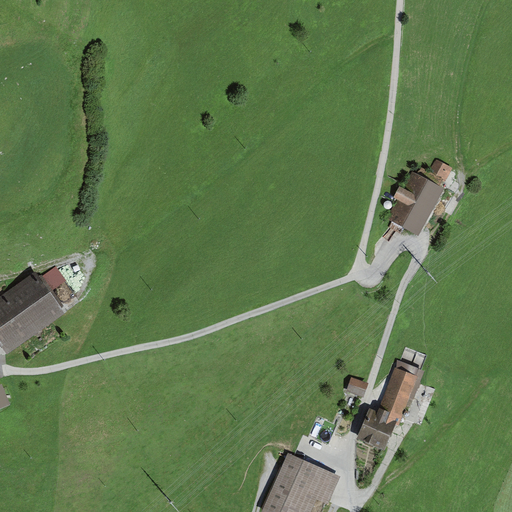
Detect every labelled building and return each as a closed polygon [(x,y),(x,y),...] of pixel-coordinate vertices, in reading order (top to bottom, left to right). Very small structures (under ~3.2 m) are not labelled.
[(448,183),(458,165),(441,156),(431,174),(448,183)] [(421,168),(395,215),(426,232),(452,185),(448,183),(431,174),(421,168)] [(0,327),(8,340),(15,349),(72,310),(43,268),(0,297),(0,327)] [(0,345),(8,340),(0,327),(0,345)] [(352,372),(347,387),(366,392),(370,378),(352,372)] [(0,383),(0,407),(17,400),(8,380),(0,383)] [(376,407),(365,434),(392,446),(403,418),(376,407)] [(276,507),(286,511),(307,511),(326,468),(298,456),(276,507)]
